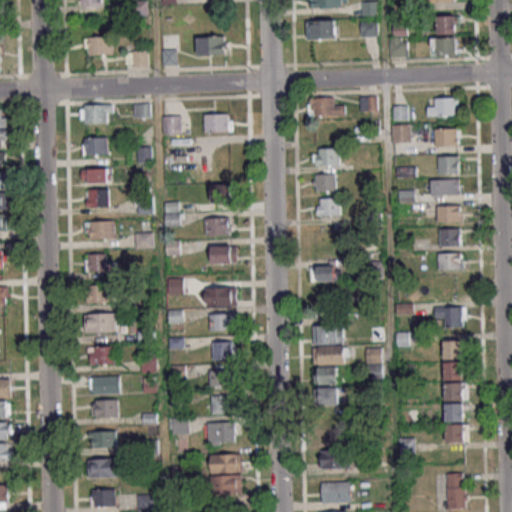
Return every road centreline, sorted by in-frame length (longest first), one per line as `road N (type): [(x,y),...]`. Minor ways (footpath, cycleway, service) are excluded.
road 1 (residential): [(0,91),(511,72)]
road 2 (residential): [(38,0),(50,511)]
road 3 (residential): [(495,0),(507,511)]
road 4 (residential): [(279,511),(267,0)]
